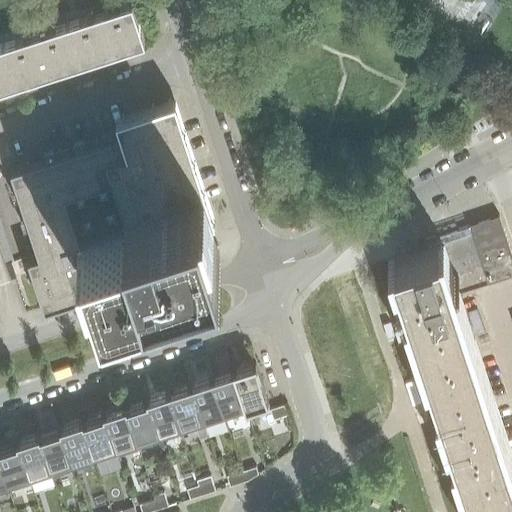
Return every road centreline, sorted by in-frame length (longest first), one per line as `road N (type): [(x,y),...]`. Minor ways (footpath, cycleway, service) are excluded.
road 1 (residential): [(0,409),(229,325),(268,283)]
road 2 (residential): [(268,283),(345,228),(511,145)]
road 3 (residential): [(268,283),(212,280),(0,348)]
road 4 (residential): [(268,283),(315,437),(299,470),(240,511)]
road 5 (residential): [(268,283),(191,64)]
road 6 (residential): [(0,126),(191,64)]
